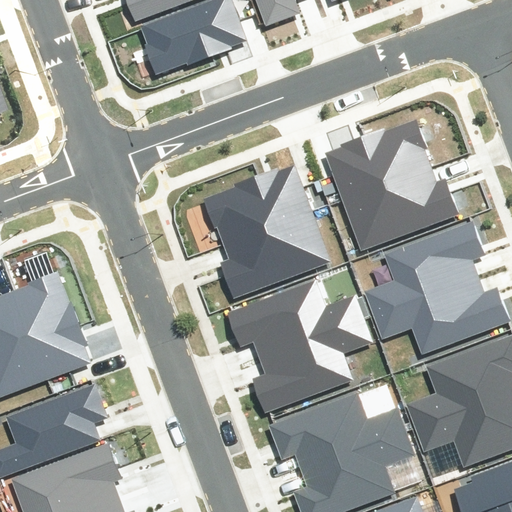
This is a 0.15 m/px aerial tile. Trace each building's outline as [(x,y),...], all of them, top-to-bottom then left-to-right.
[(129,0),(137,20),(190,0),(129,0)] [(164,69),(252,38),(238,0),(206,0),(152,20),(158,38),(154,40),(164,69)] [(261,0),(270,21),(303,9),(299,0),(261,0)] [(345,196),(435,160),(417,115),(326,152),(345,196)] [(367,250),(463,211),(448,172),(441,175),(435,160),(345,196),(367,250)] [(209,198),(227,242),(317,205),(299,161),(209,198)] [(226,260),(242,299),(339,259),(317,205),(227,242),(233,257),(226,260)] [(496,252),(484,219),(396,251),(406,276),(373,288),(382,312),(488,273),(482,257),(496,252)] [(31,282),(15,289),(47,379),(99,360),(64,262),(29,275),(31,282)] [(433,349),(511,319),(511,293),(508,283),(494,288),(488,273),(382,312),(392,336),(424,324),(433,349)] [(322,277),(234,309),(247,343),(261,337),(266,353),(372,314),(363,290),(331,302),(322,277)] [(0,397),(47,379),(15,289),(0,292),(0,397)] [(258,374),(271,407),(358,375),(349,350),(381,338),(372,314),(266,353),(272,369),(258,374)] [(511,333),(435,362),(444,387),(412,399),(421,423),(511,389),(511,333)] [(115,416),(103,383),(15,415),(25,440),(0,448),(0,471),(1,475),(107,436),(101,421),(115,416)] [(361,388),(273,420),(285,454),(299,449),(305,464),(411,425),(402,401),(370,413),(361,388)] [(472,460),(511,445),(511,389),(421,423),(430,447),(462,435),(472,460)] [(297,485),(306,511),(326,511),(397,486),(388,461),(420,449),(411,425),(305,464),(311,480),(297,485)] [(29,511),(73,511),(126,492),(119,476),(127,473),(113,438),(16,475),(29,511)] [(511,511),(511,457),(471,473),(473,479),(457,485),(467,511),(511,511)] [(431,511),(424,490),(364,511),(431,511)] [(73,511),(141,511),(139,506),(133,508),(126,492),(73,511)]
